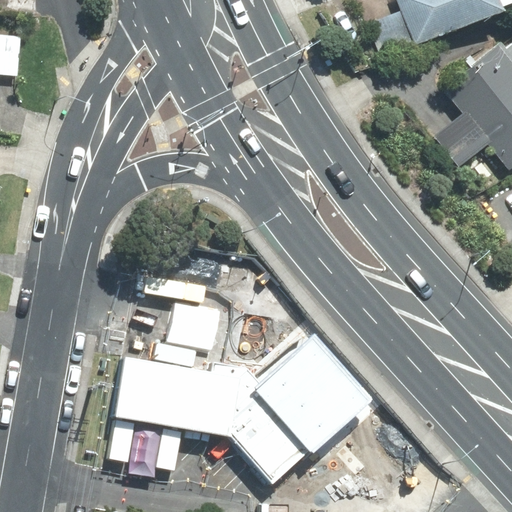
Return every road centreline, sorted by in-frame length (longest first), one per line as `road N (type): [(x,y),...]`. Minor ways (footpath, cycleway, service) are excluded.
road 1 (primary): [(241,0),(336,168),(511,371)]
road 2 (primary): [(511,471),(260,185)]
road 3 (residential): [(72,211),(19,511)]
road 4 (residential): [(72,211),(93,109),(152,0)]
road 5 (primary): [(260,185),(183,166),(72,211)]
road 6 (residential): [(183,49),(72,211)]
road 7 (primary): [(260,185),(183,49)]
